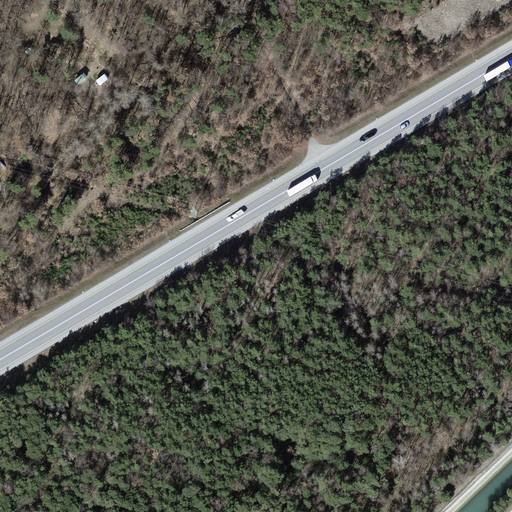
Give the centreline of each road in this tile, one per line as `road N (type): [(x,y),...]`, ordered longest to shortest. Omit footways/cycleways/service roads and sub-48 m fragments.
road 1 (primary): [(511,57),(0,360)]
road 2 (motorway): [(511,19),(0,311)]
road 3 (motorway): [(0,378),(511,87)]
